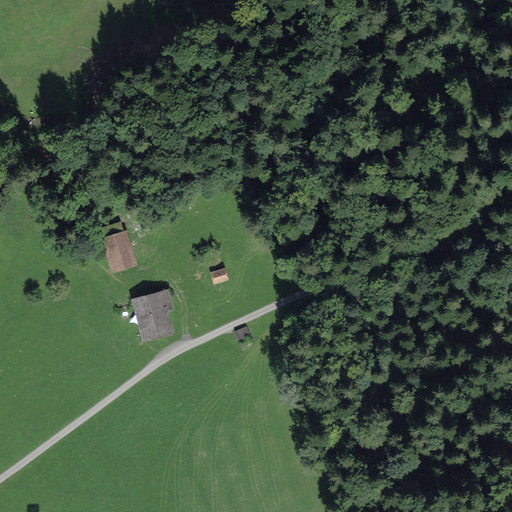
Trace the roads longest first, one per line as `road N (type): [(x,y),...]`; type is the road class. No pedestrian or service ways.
road 1 (unclassified): [(0,478),(176,350),(298,295),(443,243),(511,249)]
road 2 (track): [(320,0),(298,295)]
